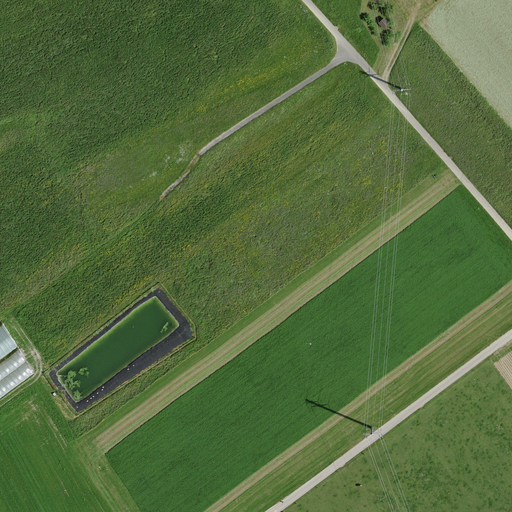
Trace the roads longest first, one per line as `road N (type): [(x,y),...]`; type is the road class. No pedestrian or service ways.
road 1 (track): [(511,237),(305,0)]
road 2 (unclassified): [(273,511),(511,335)]
road 3 (track): [(352,52),(216,140),(162,196)]
